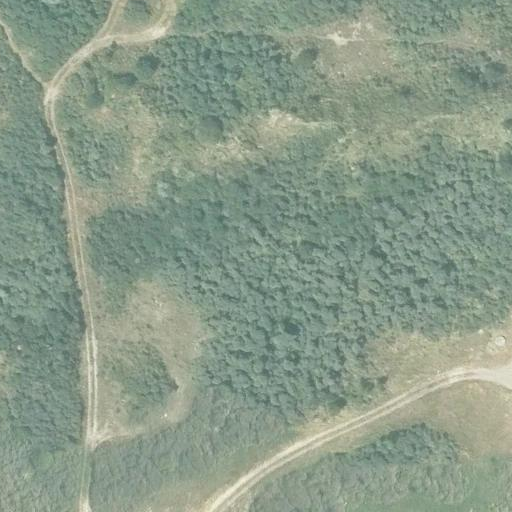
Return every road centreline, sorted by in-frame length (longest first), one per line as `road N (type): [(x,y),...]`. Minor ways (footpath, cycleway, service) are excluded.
road 1 (track): [(85,511),(93,352),(46,91),(102,30),(480,44),(511,60)]
road 2 (track): [(214,511),(274,464),(452,378),(511,372)]
